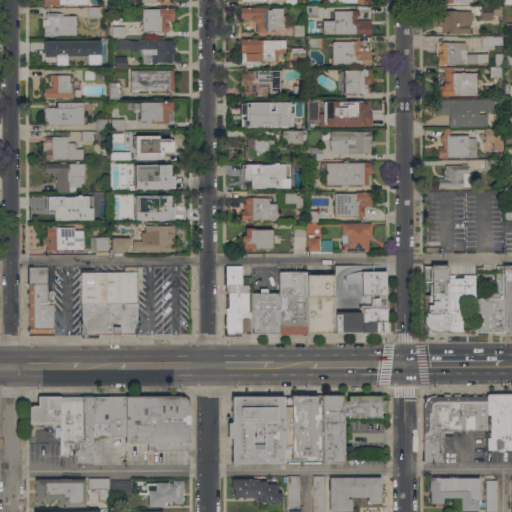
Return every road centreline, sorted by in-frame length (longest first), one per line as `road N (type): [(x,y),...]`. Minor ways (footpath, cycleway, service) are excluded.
road 1 (residential): [(210,511),(206,0)]
road 2 (residential): [(12,511),(8,0)]
road 3 (residential): [(404,365),(404,0)]
